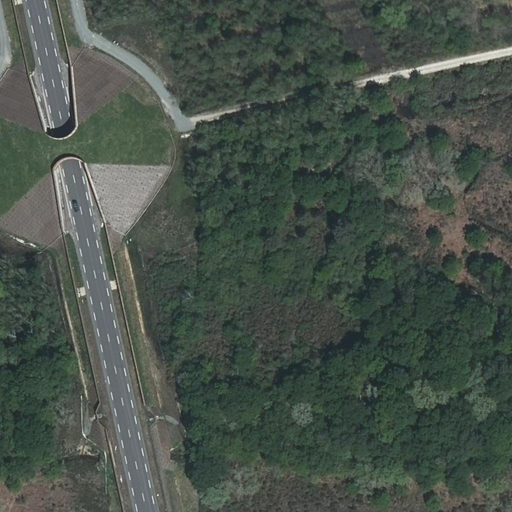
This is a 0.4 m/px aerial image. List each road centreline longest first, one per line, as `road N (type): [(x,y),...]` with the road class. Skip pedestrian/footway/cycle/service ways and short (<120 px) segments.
road 1 (primary): [(149,511),(36,0)]
road 2 (track): [(77,0),(90,37),(140,68),(182,122),(511,51)]
